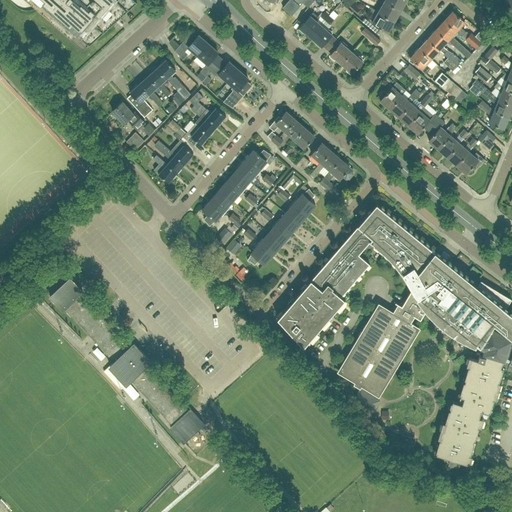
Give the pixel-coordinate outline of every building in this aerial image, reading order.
[(37,0),(89,45),(137,2),(134,0),(37,0)] [(288,0),(282,7),(291,15),(302,3),(308,7),(313,0),(288,0)] [(385,0),(385,1),(400,10),(405,0),(385,0)] [(385,1),(379,12),(394,21),(400,10),(385,1)] [(388,32),(394,21),(379,12),(378,12),(371,8),(368,13),(371,14),(368,19),(364,17),(362,21),(376,33),(381,28),(388,32)] [(300,27),(310,36),(333,11),(333,10),(328,15),(324,12),(319,18),(313,12),(300,27)] [(327,49),(336,39),(331,35),(332,34),(327,29),(331,25),(330,24),(337,15),(333,11),(310,36),(322,46),(322,45),(327,49)] [(444,20),(455,30),(461,36),(465,31),(459,26),(464,21),(453,11),(444,20)] [(399,19),(409,26),(413,21),(403,14),(399,19)] [(455,30),(444,20),(436,29),(447,40),(447,39),(467,57),(471,53),(451,35),(455,30)] [(380,40),(365,27),(361,32),(376,45),(380,40)] [(436,29),(427,38),(444,53),(447,49),(442,45),(447,40),(436,29)] [(197,54),(207,43),(198,35),(194,39),(189,33),(174,50),(182,58),(187,53),(185,51),(188,47),(197,54)] [(473,33),(467,40),(478,49),(484,42),(473,33)] [(427,38),(419,48),(430,58),(438,49),(443,53),(444,53),(427,38)] [(336,39),(327,49),(331,53),(330,54),(341,63),(351,51),(340,41),(340,42),(336,39)] [(207,43),(197,54),(198,55),(194,60),(200,65),(204,60),(206,63),(200,70),(206,76),(219,60),(214,56),(217,51),(207,43)] [(425,63),(430,58),(419,48),(410,57),(426,72),(430,68),(425,63)] [(351,51),(341,63),(352,72),(362,60),(351,51)] [(448,57),(456,65),(461,60),(452,53),(448,57)] [(508,76),(511,77),(511,63),(503,56),(500,59),(505,64),(505,63),(511,69),(509,76),(507,75),(508,76)] [(456,65),(448,57),(441,65),(448,71),(451,68),(452,69),(456,65)] [(489,58),(485,63),(496,72),(500,68),(489,58)] [(166,59),(157,67),(166,77),(186,99),(191,94),(175,77),(174,78),(170,73),(175,69),(166,59)] [(219,60),(206,76),(211,70),(216,75),(218,73),(227,81),(238,69),(228,61),(225,65),(219,60)] [(420,73),(409,63),(404,69),(415,78),(420,73)] [(491,76),(480,66),(475,71),(486,81),(491,76)] [(166,77),(157,67),(148,75),(157,85),(167,97),(171,93),(161,81),(166,77)] [(238,69),(227,81),(233,86),(231,88),(233,90),(224,100),(232,107),(250,87),(244,82),(248,77),(238,69)] [(435,80),(442,86),(448,78),(442,72),(435,80)] [(504,87),(511,90),(511,77),(508,76),(507,75),(505,73),(502,77),(507,80),(504,87)] [(139,83),(148,94),(159,106),(163,103),(151,90),(157,85),(148,75),(139,83)] [(211,79),(207,75),(202,81),(206,84),(211,79)] [(446,90),(453,82),(448,78),(442,86),(446,90)] [(508,116),(511,106),(511,103),(499,98),(476,78),(472,83),(490,99),(491,99),(496,104),(494,110),(508,116)] [(396,81),(392,86),(380,99),(389,108),(401,94),(405,89),(396,81)] [(450,94),(457,86),(453,82),(446,90),(450,94)] [(499,98),(511,103),(511,90),(504,87),(498,82),(494,86),(501,92),(499,98)] [(143,99),(148,94),(139,83),(129,92),(134,97),(130,101),(144,116),(152,109),(143,99)] [(462,90),(457,86),(450,94),(455,98),(462,90)] [(389,108),(399,116),(411,103),(420,92),(415,88),(406,99),(401,94),(389,108)] [(466,93),(462,90),(455,98),(459,101),(466,93)] [(189,101),(194,104),(217,125),(226,115),(216,107),(212,112),(207,108),(206,108),(198,101),(203,96),(197,91),(189,101)] [(432,98),(427,93),(420,102),(425,107),(432,98)] [(508,116),(494,110),(482,99),(477,104),(485,111),(485,110),(492,116),(489,122),(503,128),(508,116)] [(122,101),(112,110),(123,123),(127,119),(137,129),(144,122),(134,111),(133,113),(122,101)] [(456,102),(451,107),(456,112),(461,107),(456,102)] [(420,111),(411,103),(399,116),(408,124),(420,111)] [(194,104),(191,108),(200,116),(195,122),(209,134),(217,125),(194,104)] [(278,125),(284,131),(295,119),(285,111),(279,117),(277,116),(268,126),(274,131),(278,125)] [(425,115),(420,111),(408,124),(418,132),(423,126),(428,130),(439,117),(434,113),(433,115),(428,111),(425,115)] [(428,140),(438,148),(450,134),(449,134),(456,126),(452,122),(445,130),(440,126),(444,121),(439,117),(428,130),(433,134),(428,140)] [(294,139),(304,127),(295,119),(284,131),(294,139)] [(176,131),(183,136),(193,146),(197,141),(201,144),(209,134),(195,122),(186,132),(172,120),(168,124),(176,131)] [(154,129),(148,122),(144,126),(150,133),(154,129)] [(304,127),(294,139),(304,147),(314,135),(304,127)] [(283,140),(268,128),(265,132),(271,139),(278,146),(283,140)] [(450,134),(438,148),(447,156),(467,132),(464,129),(455,139),(450,134)] [(496,137),(487,129),(478,139),(483,144),(487,139),(491,143),(496,137)] [(183,136),(176,131),(173,135),(179,140),(170,150),(185,162),(193,153),(184,145),(185,143),(181,139),(183,136)] [(143,140),(135,132),(126,141),(134,149),(143,140)] [(447,156),(456,164),(468,151),(477,140),(473,137),(464,147),(460,143),(468,133),(467,132),(447,156)] [(156,154),(176,172),(185,162),(170,150),(158,140),(155,143),(167,153),(166,154),(171,158),(167,163),(156,154)] [(321,162),(331,150),(321,141),(311,153),(321,162)] [(292,149),(288,145),(283,150),(288,154),(292,149)] [(253,149),(244,159),(258,170),(265,162),(268,165),(274,158),(269,154),(270,154),(263,149),(259,154),(253,149)] [(340,158),(331,150),(321,162),(311,174),(314,177),(319,171),(325,176),(340,158)] [(473,155),(468,151),(456,164),(466,172),(473,164),(476,167),(484,158),(476,151),(473,155)] [(176,172),(156,154),(151,159),(158,164),(154,169),(158,173),(168,181),(176,172)] [(310,161),(303,155),(295,164),(302,170),(310,161)] [(340,158),(325,176),(319,183),(330,192),(336,186),(329,180),(334,173),(340,178),(343,175),(346,177),(350,177),(353,173),(352,169),(349,167),(350,166),(340,158)] [(249,180),(258,170),(244,159),(236,169),(249,180)] [(227,179),(241,190),(249,180),(236,169),(227,179)] [(302,180),(293,172),(282,185),(285,188),(294,179),(299,183),(302,180)] [(270,176),(266,173),(262,178),(270,185),(276,177),(272,174),(270,176)] [(219,189),(232,200),(241,190),(227,179),(219,189)] [(290,194),(280,185),(277,188),(280,190),(277,194),(285,200),(290,194)] [(294,203),(307,214),(316,204),(310,199),(315,194),(309,188),(308,189),(303,185),(297,191),(301,194),(294,203)] [(210,199),(223,210),(232,200),(219,189),(210,199)] [(257,199),(249,192),(245,198),(253,205),(257,199)] [(216,219),(223,210),(210,199),(202,209),(208,214),(204,218),(209,225),(216,219)] [(474,282),(376,202),(276,317),(303,346),(344,298),(341,295),(369,262),(358,253),(369,240),(377,246),(380,249),(382,251),(385,254),(388,257),(391,260),(393,262),(396,265),(398,269),(400,272),(402,275),(411,288),(401,305),(395,301),(390,310),(378,304),(338,370),(356,381),(355,383),(359,385),(360,383),(378,394),(418,327),(408,322),(412,315),(419,320),(425,310),(428,313),(431,316),(434,319),(438,322),(441,325),(444,328),(448,330),(451,333),(455,335),(459,337),(463,340),(467,342),(471,343),(475,345),(476,343),(479,345),(479,346),(483,349),(481,355),(475,353),(473,358),(471,357),(459,395),(463,397),(461,403),(452,400),(436,453),(449,457),(448,463),(458,466),(460,461),(467,463),(480,417),(479,416),(481,410),(488,412),(502,366),(507,368),(507,369),(511,370),(511,345),(509,345),(510,339),(491,327),(493,323),(511,338),(511,313),(506,308),(511,298),(480,280),(474,282)] [(307,214),(294,203),(285,213),(299,224),(307,214)] [(273,214),(265,208),(260,213),(268,220),(273,214)] [(240,219),(232,213),(228,218),(234,223),(230,229),(234,232),(240,224),(238,222),(240,219)] [(299,224),(285,213),(277,223),(290,234),(299,224)] [(252,226),(259,232),(264,227),(256,221),(252,226)] [(290,234),(277,223),(268,233),(282,244),(290,234)] [(225,227),(216,237),(223,243),(232,233),(225,227)] [(255,234),(248,228),(246,230),(244,229),(236,238),(239,241),(245,234),(251,239),(255,234)] [(268,233),(260,243),(273,254),(282,244),(268,233)] [(240,244),(234,239),(227,248),(233,253),(240,244)] [(265,264),(273,254),(260,243),(252,252),(247,259),(255,264),(259,259),(265,264)] [(242,273),(230,261),(226,265),(238,277),(242,273)] [(83,292),(70,278),(50,296),(63,310),(65,308),(74,319),(76,317),(99,342),(97,344),(107,355),(123,340),(81,294),(83,292)] [(189,346),(197,339),(194,335),(186,342),(189,346)] [(163,415),(179,401),(146,365),(150,361),(133,343),(109,365),(126,384),(130,380),(140,390),(142,388),(165,413),(163,415)] [(414,379),(406,368),(397,375),(405,385),(414,379)] [(179,401),(163,415),(172,425),(170,427),(183,441),(203,423),(190,409),(188,410),(179,401)]
